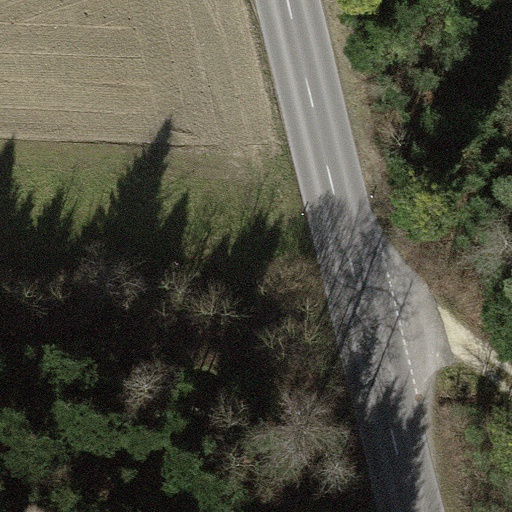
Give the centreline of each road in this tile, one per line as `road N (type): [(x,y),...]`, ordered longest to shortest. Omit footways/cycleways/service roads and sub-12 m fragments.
road 1 (secondary): [(294,0),(419,511)]
road 2 (track): [(511,381),(439,318),(371,318)]
